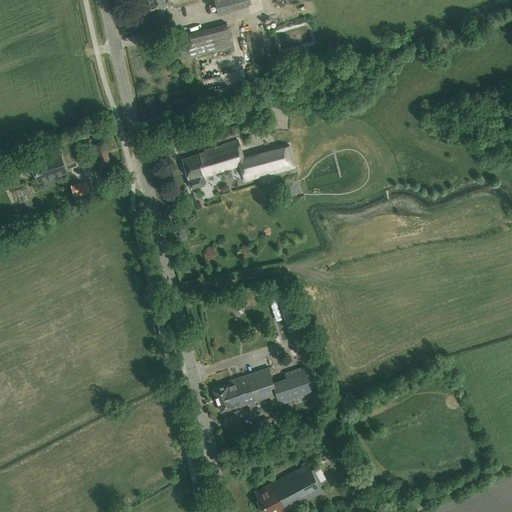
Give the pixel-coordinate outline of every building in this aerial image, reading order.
[(247,0),(149,0),(151,9),(171,4),(172,7),(176,6),(176,7),(198,1),(198,0),(214,0),(218,15),(229,12),(228,10),(248,5),(247,0)] [(308,22),(279,32),(281,38),(310,27),(308,22)] [(190,58),(233,47),(227,23),(183,34),(190,58)] [(205,62),(199,63),(203,77),(209,75),(205,62)] [(244,180),(295,166),(289,145),(243,158),(238,140),(205,150),(205,152),(182,159),(191,189),(206,184),(204,176),(241,165),(244,180)] [(100,169),(111,165),(104,141),(93,144),(100,169)] [(34,164),(39,179),(66,170),(61,154),(51,158),(50,155),(35,160),(36,163),(34,164)] [(78,184),(71,186),(75,197),(81,195),(78,184)] [(296,325),(286,294),(285,294),(284,289),(276,292),(288,328),(296,325)] [(230,384),(213,389),(221,411),(235,406),(235,408),(277,394),(280,404),(318,391),(309,365),(285,373),(287,379),(274,383),(268,367),(229,381),(230,384)] [(279,511),(287,508),(288,511),(323,494),(309,465),(255,492),(259,499),(257,500),(263,511),(279,511)] [(321,478),(327,475),(324,466),(318,468),(321,478)]
